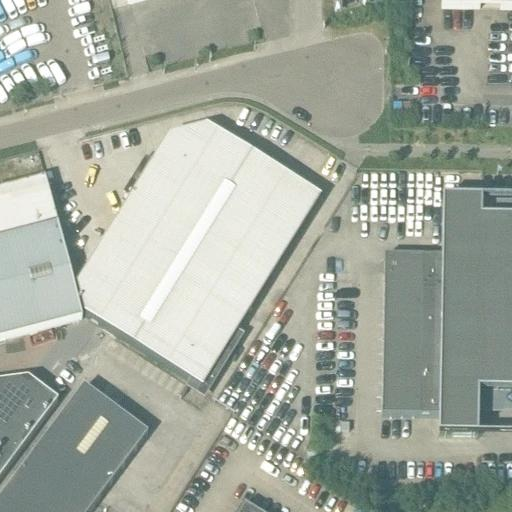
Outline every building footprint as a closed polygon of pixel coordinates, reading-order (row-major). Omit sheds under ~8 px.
[(511,0),(440,0),(440,10),(511,10),(511,0)] [(125,197),(130,201),(77,286),(86,318),(202,390),(320,199),(207,129),(169,139),(154,163),(148,159),(125,197)] [(0,342),(82,321),(57,225),(44,179),(0,190),(0,342)] [(481,203),(442,203),(441,260),(384,259),(383,299),(383,339),(381,419),(438,420),(438,439),(477,440),(478,395),(511,395),(511,222),(481,222),(481,203)] [(0,480),(58,403),(90,359),(82,353),(60,383),(50,376),(40,391),(28,381),(0,384),(0,480)] [(84,389),(0,500),(0,511),(91,511),(148,436),(84,389)]
